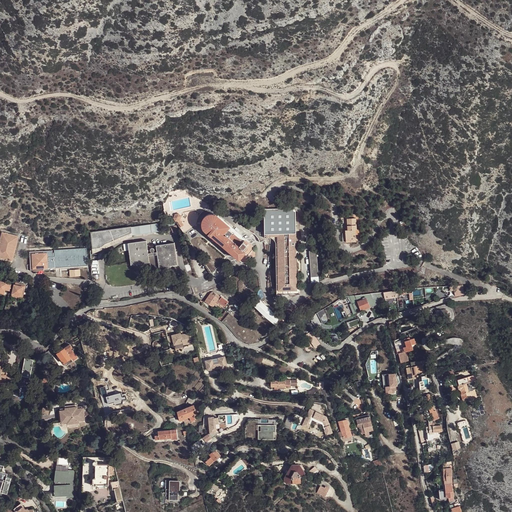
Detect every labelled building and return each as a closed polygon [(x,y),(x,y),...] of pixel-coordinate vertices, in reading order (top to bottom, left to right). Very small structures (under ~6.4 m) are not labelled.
[(278,293),(294,292),(294,230),(294,206),(265,206),(265,231),(278,230),(278,235),(280,236),(281,287),(278,287),(278,293)] [(241,254),(247,246),(242,242),(244,241),(241,239),(240,240),(232,233),(231,234),(228,232),(230,229),(227,227),(230,223),(216,211),(213,209),(210,209),(207,209),(205,211),(203,213),(202,216),(201,219),(202,222),(204,224),(241,254)] [(260,229),(240,215),(236,219),(256,234),(257,235),(259,240),(264,237),(264,233),(262,230),(260,229)] [(354,227),(355,227),(354,215),(345,216),(346,224),(343,224),(344,228),(354,227)] [(163,225),(156,226),(157,233),(164,232),(163,225)] [(183,226),(188,241),(192,240),(188,225),(183,226)] [(156,233),(155,226),(137,228),(138,235),(156,233)] [(344,228),(344,240),(354,239),(354,232),(354,227),(344,228)] [(137,228),(113,231),(117,241),(130,237),(131,238),(134,237),(138,236),(138,235),(137,228)] [(0,243),(0,253),(15,257),(20,234),(12,233),(12,235),(10,234),(11,231),(3,229),(0,243)] [(278,235),(278,230),(265,231),(265,235),(269,234),(271,234),(273,235),(273,236),(274,238),(274,239),(275,296),(297,296),(297,292),(294,292),(278,293),(278,287),(281,287),(280,236),(278,235)] [(108,247),(115,242),(111,231),(97,233),(97,248),(102,248),(103,248),(104,248),(105,248),(106,248),(107,248),(108,247)] [(153,255),(151,242),(132,244),(133,251),(135,267),(153,264),(154,264),(153,257),(153,255)] [(176,245),(157,247),(158,254),(158,257),(160,269),(179,266),(176,245)] [(55,248),(44,249),(44,252),(35,252),(35,266),(46,266),(89,264),(89,247),(58,248),(58,251),(55,251),(55,248)] [(44,252),(44,249),(32,249),(32,269),(45,269),(46,266),(35,266),(35,252),(44,252)] [(308,249),(308,275),(317,275),(317,249),(308,249)] [(26,282),(15,280),(15,282),(23,284),(21,293),(12,292),(12,294),(23,296),(26,282)] [(15,282),(12,292),(21,293),(23,284),(15,282)] [(466,287),(455,287),(456,292),(459,292),(460,298),(467,297),(467,296),(466,287)] [(215,299),(213,303),(214,304),(216,301),(215,300),(217,296),(211,291),(209,291),(207,292),(215,299)] [(200,302),(209,308),(213,303),(215,299),(207,292),(200,302)] [(399,292),(386,293),(387,300),(399,299),(399,297),(399,292)] [(215,300),(216,301),(223,306),(225,300),(218,296),(217,296),(215,300)] [(262,315),(267,309),(258,297),(252,303),(262,315)] [(374,301),(373,297),(367,299),(370,306),(370,307),(375,305),(374,301)] [(370,306),(367,299),(358,302),(361,309),(370,306)] [(262,315),(266,319),(271,313),(267,309),(262,315)] [(271,313),(266,319),(269,323),(275,318),(271,313)] [(359,316),(351,321),(354,326),(362,321),(359,316)] [(237,324),(228,317),(226,320),(235,326),(237,324)] [(233,328),(235,326),(226,320),(224,322),(224,323),(232,329),(233,328)] [(245,327),(250,337),(258,334),(253,323),(245,327)] [(387,329),(385,323),(379,324),(376,326),(378,332),(387,329)] [(181,330),(172,332),(175,342),(183,340),(184,342),(194,339),(191,329),(181,331),(181,330)] [(314,336),(310,338),(318,349),(321,346),(314,336)] [(404,349),(405,353),(407,353),(414,352),(413,346),(417,345),(415,340),(405,342),(407,348),(404,349)] [(65,347),(58,351),(65,362),(76,354),(72,348),(74,347),(71,343),(65,347)] [(221,349),(205,352),(209,368),(218,366),(219,370),(225,368),(221,349)] [(405,353),(399,354),(402,364),(409,362),(407,353),(405,353)] [(21,377),(32,378),(34,359),(23,359),(21,377)] [(1,375),(1,376),(11,375),(11,363),(5,364),(6,362),(0,362),(1,375)] [(415,375),(413,366),(409,367),(411,378),(418,377),(417,374),(415,375)] [(77,379),(78,384),(82,383),(82,380),(85,379),(84,374),(80,375),(80,377),(77,379)] [(395,388),(398,388),(397,375),(390,376),(391,388),(385,389),(385,395),(395,395),(395,388)] [(285,380),(271,380),(271,387),(274,387),(274,389),(278,389),(278,387),(285,387),(286,387),(286,385),(297,385),(297,380),(290,380),(290,379),(285,379),(285,380)] [(460,381),(460,385),(459,386),(459,388),(459,389),(460,390),(462,390),(463,395),(471,393),(468,384),(467,379),(460,381)] [(63,403),(63,419),(69,419),(69,417),(80,416),(80,418),(86,417),(85,403),(79,403),(79,401),(68,401),(68,404),(63,403)] [(48,415),(49,408),(42,406),(40,414),(48,415)] [(195,406),(178,412),(181,422),(184,421),(190,419),(192,424),(197,422),(196,416),(199,415),(195,406)] [(328,417),(308,408),(301,425),(307,428),(311,419),(324,426),(328,437),(334,434),(328,417)] [(374,428),(370,417),(368,417),(368,420),(363,421),(367,434),(370,434),(370,430),(374,428)] [(211,418),(212,435),(217,435),(217,430),(218,430),(218,425),(221,425),(220,419),(216,419),(216,418),(211,418)] [(353,436),(348,420),(339,422),(344,438),(353,436)] [(459,422),(462,440),(470,438),(467,426),(466,421),(459,422)] [(260,427),(257,426),(257,441),(275,441),(275,433),(274,433),(272,433),(272,440),(258,440),(258,433),(260,433),(260,427)] [(433,426),(429,426),(429,434),(434,435),(434,433),(443,433),(443,426),(433,427),(433,426)] [(260,427),(260,433),(258,433),(258,440),(272,440),(272,433),(274,433),(274,427),(260,427)] [(179,429),(160,430),(160,434),(156,434),(156,438),(173,437),(173,439),(180,438),(179,429)] [(214,439),(211,436),(206,440),(209,444),(214,439)] [(209,456),(211,458),(206,463),(210,466),(221,457),(216,451),(209,456)] [(296,469),(302,468),(298,461),(290,461),(282,475),(283,479),(284,479),(284,481),(290,483),(289,481),(291,479),(289,477),(293,471),(294,471),(296,469)] [(0,477),(6,479),(4,484),(11,486),(15,476),(9,474),(10,471),(0,468),(0,467),(1,464),(0,463),(0,477)] [(110,465),(99,466),(98,466),(97,467),(96,479),(94,479),(94,488),(97,487),(98,485),(107,485),(106,488),(109,488),(110,476),(110,467),(110,465)] [(67,470),(55,469),(53,480),(53,484),(54,490),(53,490),(53,491),(53,493),(54,493),(54,495),(67,494),(67,496),(73,495),(72,482),(73,469),(67,468),(67,470)] [(304,482),(303,476),(303,475),(308,474),(304,469),(304,470),(302,468),(296,469),(294,471),(293,471),(289,477),(291,479),(289,481),(290,483),(290,485),(304,482)] [(453,471),(447,472),(447,476),(445,476),(445,481),(448,481),(448,485),(453,484),(453,471)] [(124,501),(119,482),(113,484),(114,491),(116,491),(119,502),(123,501),(124,501)] [(182,483),(168,482),(167,491),(168,491),(167,506),(180,507),(180,495),(182,495),(182,485),(182,483)] [(329,491),(321,487),(317,494),(326,498),(329,491)] [(54,495),(54,493),(50,491),(44,492),(47,496),(45,496),(47,498),(67,501),(67,496),(67,494),(54,495)] [(24,501),(17,507),(21,511),(37,511),(37,508),(31,508),(31,506),(29,507),(24,501)] [(461,511),(460,503),(453,504),(454,511),(457,511),(461,511)]
